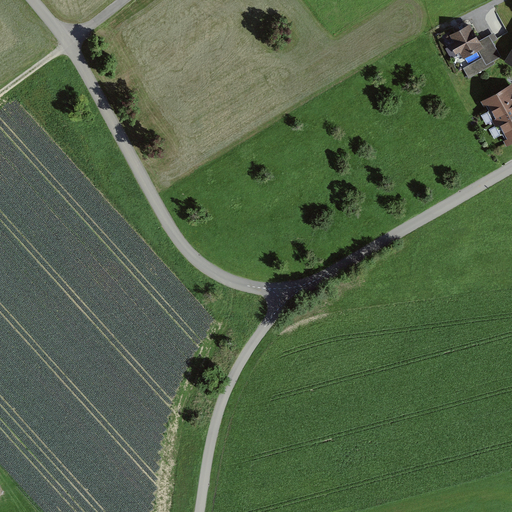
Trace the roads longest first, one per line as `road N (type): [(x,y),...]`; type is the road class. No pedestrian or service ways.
road 1 (unclassified): [(69,44),(188,252),(218,277),(256,289),(313,286)]
road 2 (unclassified): [(200,511),(210,443),(234,377),(264,329),(313,286)]
road 3 (unclassified): [(313,286),(511,166)]
